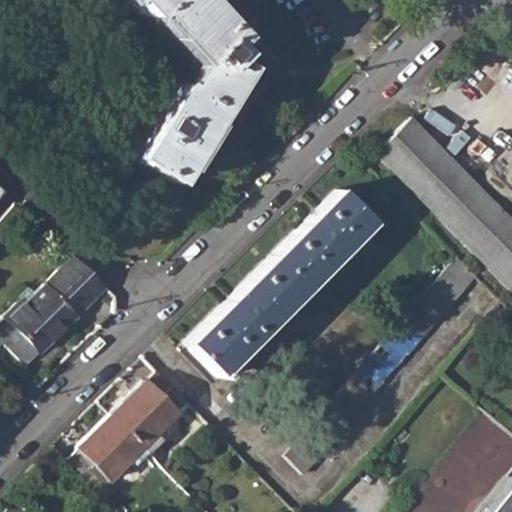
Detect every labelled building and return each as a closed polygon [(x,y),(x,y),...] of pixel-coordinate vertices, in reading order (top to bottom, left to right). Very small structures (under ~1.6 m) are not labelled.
[(122,0),(136,15),(140,10),(164,36),(190,64),(200,56),(212,69),(224,57),(234,46),(192,0),(122,0)] [(234,46),(224,57),(238,66),(240,61),(239,57),(239,53),(237,49),(234,46)] [(200,56),(190,64),(177,86),(173,84),(150,120),(127,157),(166,180),(238,66),(224,57),(212,69),(200,56)] [(430,139),(408,117),(387,138),(372,153),(510,288),(511,286),(511,219),(476,184),(430,139)] [(182,341),(217,377),(220,373),(217,369),(366,221),(334,189),(182,341)] [(22,299),(4,317),(41,352),(104,288),(71,257),(36,293),(26,303),(22,299)] [(279,455),(297,473),(471,277),(451,258),(279,455)] [(32,289),(22,299),(26,303),(36,293),(32,289)] [(0,339),(27,367),(41,352),(4,317),(0,322),(0,339)] [(108,416),(143,451),(156,438),(174,419),(172,416),(184,404),(153,373),(108,416)] [(109,485),(128,466),(143,451),(108,416),(74,450),(64,461),(103,500),(113,491),(109,485)] [(161,444),(156,438),(143,451),(149,457),(161,444)] [(149,457),(143,451),(128,466),(133,472),(149,457)] [(479,511),(511,511),(511,485),(505,480),(479,511)] [(3,511),(27,511),(16,500),(3,511)]
